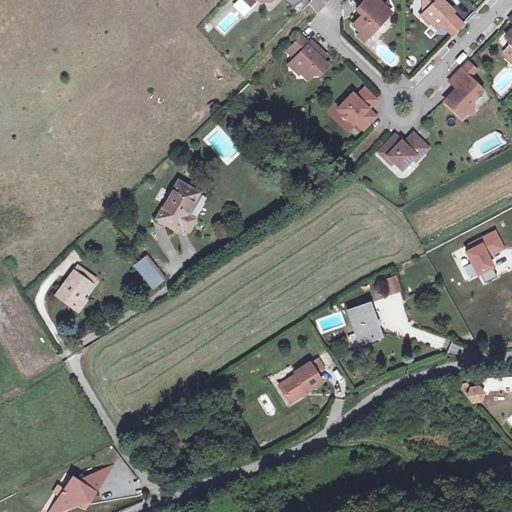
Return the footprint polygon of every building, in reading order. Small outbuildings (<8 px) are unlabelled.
[(258,1),(256,0),(240,0),(241,0),(250,9),(258,1)] [(360,18),(353,25),(361,33),(367,38),(391,12),(378,0),(369,0),(367,2),(365,1),(357,10),(359,12),(362,15),(360,18)] [(423,0),(423,10),(426,12),(432,18),(430,22),(437,29),(442,24),(448,30),(458,19),(452,13),(454,11),(442,0),(441,2),(438,0),(423,0)] [(426,12),(421,16),(428,23),(430,22),(432,18),(426,12)] [(458,19),(448,30),(453,35),(463,24),(458,19)] [(361,33),(358,36),(363,42),(367,38),(361,33)] [(301,37),(287,51),(295,58),(293,61),(302,69),(302,71),(302,74),(308,80),(318,70),(321,74),(328,66),(322,60),(326,55),(323,52),(322,53),(318,50),(320,49),(312,41),(309,44),(301,37)] [(302,69),(293,61),(289,65),(299,74),(302,71),(302,69)] [(468,63),(461,70),(469,78),(476,70),(468,63)] [(452,93),(445,101),(461,118),(473,106),(473,100),(482,90),(469,78),(461,70),(450,81),(457,88),(459,90),(456,94),(452,93)] [(352,94),(337,110),(342,114),(341,115),(347,121),(348,120),(353,125),(355,122),(360,117),(368,124),(376,117),(367,109),(376,100),(364,89),(356,98),(352,94)] [(234,105),(230,101),(220,111),(224,116),(234,105)] [(360,117),(355,122),(363,130),(368,124),(360,117)] [(413,133),(404,143),(407,147),(413,141),(424,152),(428,148),(413,133)] [(395,135),(384,146),(390,152),(387,156),(394,163),(402,170),(413,159),(416,161),(424,152),(413,141),(407,147),(404,143),(395,135)] [(384,146),(377,152),(391,166),(394,163),(387,156),(390,152),(384,146)] [(179,181),(157,218),(170,226),(173,222),(178,225),(188,230),(195,219),(190,216),(194,209),(190,206),(198,193),(179,181)] [(202,195),(198,193),(190,206),(194,209),(202,195)] [(466,252),(451,260),(457,271),(464,268),(470,279),(480,274),(485,283),(497,277),(487,257),(486,254),(501,246),(494,232),(466,246),(468,251),(466,252)] [(501,246),(486,254),(487,257),(503,249),(501,246)] [(140,257),(132,262),(146,285),(154,280),(140,257)] [(77,266),(73,272),(89,284),(93,278),(77,266)] [(73,272),(57,295),(74,307),(91,285),(89,284),(73,272)] [(401,292),(396,281),(384,285),(388,297),(401,292)] [(368,304),(348,311),(360,344),(380,336),(368,304)] [(353,351),(345,353),(347,361),(355,359),(353,351)] [(318,358),(310,363),(316,373),(324,367),(318,358)] [(316,373),(310,363),(295,373),(296,375),(279,386),(290,403),(322,383),(316,373)] [(467,395),(470,388),(466,383),(458,385),(467,395)] [(467,395),(467,396),(472,402),(480,402),(484,393),(478,387),(470,388),(467,395)] [(111,467),(93,474),(102,481),(111,467)] [(60,497),(57,502),(61,511),(79,504),(91,499),(102,481),(93,474),(78,480),(74,482),(71,479),(60,497)] [(57,502),(60,497),(54,493),(51,498),(57,502)] [(57,502),(50,511),(58,511),(61,511),(57,502)]
